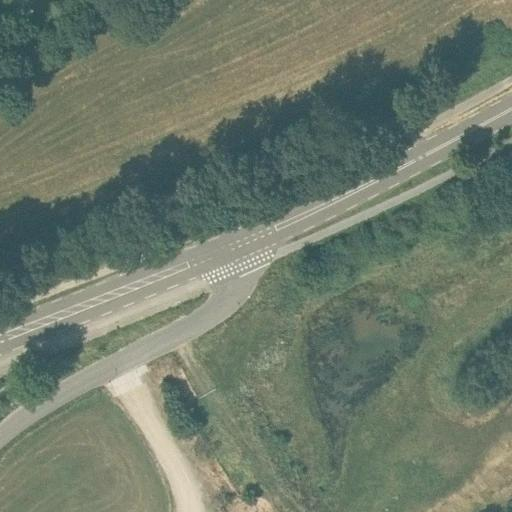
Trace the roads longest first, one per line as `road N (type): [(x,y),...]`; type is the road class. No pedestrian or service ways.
road 1 (unclassified): [(0,441),(96,373),(213,315),(238,286),(232,248)]
road 2 (secondary): [(232,248),(511,110)]
road 3 (secondary): [(0,343),(232,248)]
